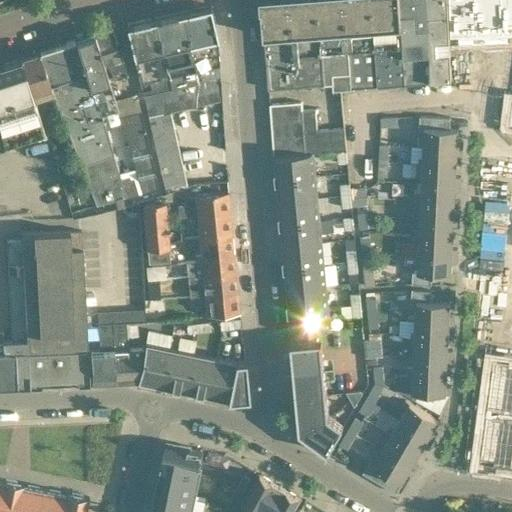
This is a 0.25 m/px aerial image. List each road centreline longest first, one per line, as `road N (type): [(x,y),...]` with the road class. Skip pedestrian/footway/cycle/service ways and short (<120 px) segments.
road 1 (residential): [(254,427),(271,395),(238,0)]
road 2 (residential): [(395,511),(254,427)]
road 3 (residential): [(153,403),(115,396),(0,402)]
road 4 (unknown): [(0,240),(15,222),(116,227)]
